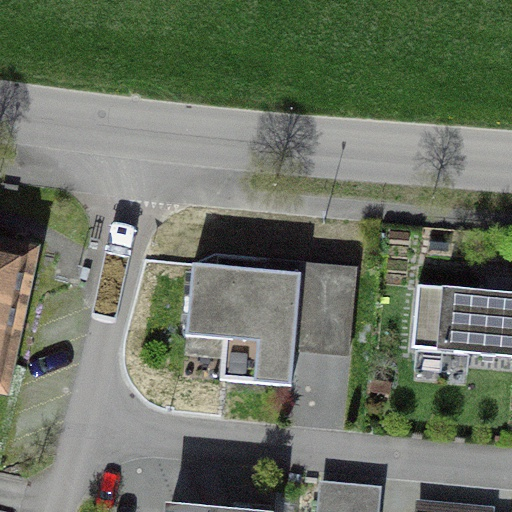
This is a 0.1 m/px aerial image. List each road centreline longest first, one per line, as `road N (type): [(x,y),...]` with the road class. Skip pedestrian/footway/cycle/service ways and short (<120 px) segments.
road 1 (residential): [(136,125),(134,186),(52,511)]
road 2 (tertiary): [(136,125),(511,158)]
road 3 (tertiary): [(0,105),(136,125)]
